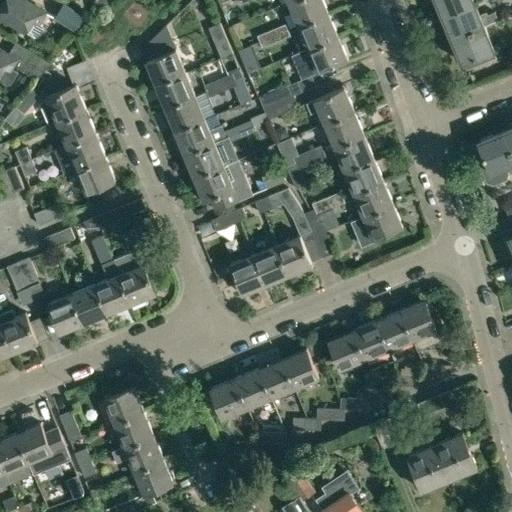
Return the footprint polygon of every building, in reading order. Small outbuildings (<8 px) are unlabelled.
[(44,25),(39,22),(45,11),(25,0),(6,0),(0,10),(0,16),(34,36),(37,38),(40,37),(45,30),(44,25)] [(293,0),(289,2),(299,25),(328,12),(323,0),(293,0)] [(475,2),(473,0),(436,0),(443,15),(475,2)] [(475,2),(443,15),(453,39),(484,26),(499,20),(495,12),(488,15),(486,12),(480,15),(475,2)] [(64,5),(56,19),(76,30),(84,17),(64,5)] [(309,48),(338,36),(328,12),(299,25),(300,27),(309,48)] [(220,23),(209,28),(221,58),(232,53),(220,23)] [(271,30),(275,41),(289,35),(285,24),(271,30)] [(484,26),(453,39),(462,61),(462,63),(464,62),(467,70),(497,58),(494,50),(495,50),(494,48),(484,26)] [(261,47),(275,41),(271,30),(257,36),(261,47)] [(293,54),(303,78),(348,59),(338,36),(309,48),(293,54)] [(16,41),(10,50),(37,67),(34,71),(41,75),(51,63),(16,41)] [(11,85),(18,73),(11,69),(17,59),(0,48),(0,80),(5,83),(8,85),(11,85)] [(147,61),(157,85),(186,73),(176,49),(147,61)] [(196,97),(186,73),(157,85),(167,109),(196,97)] [(218,81),(223,92),(237,86),(232,75),(218,81)] [(209,97),(223,92),(218,81),(205,86),(209,97)] [(33,84),(15,105),(24,114),(43,93),(33,84)] [(259,97),(264,108),(294,95),(290,84),(259,97)] [(46,97),(56,121),(76,113),(86,109),(76,85),(46,97)] [(315,99),(325,124),(356,113),(344,87),(315,99)] [(294,95),(264,108),(269,119),(299,106),(294,95)] [(167,109),(176,132),(206,120),(196,97),(167,109)] [(56,121),(66,145),(96,133),(86,109),(76,113),(56,121)] [(336,148),(365,136),(356,113),(325,124),(336,148)] [(184,151),(185,154),(215,142),(226,138),(220,125),(209,129),(206,120),(176,132),(177,134),(173,136),(177,147),(179,147),(181,152),(184,151)] [(238,127),(242,138),(256,133),(251,122),(238,127)] [(228,144),(242,138),(238,127),(224,133),(228,144)] [(511,170),(511,149),(504,131),(480,141),(481,145),(486,157),(478,160),(487,182),(493,185),(508,179),(509,174),(508,172),(511,170)] [(71,157),(72,159),(76,169),(106,157),(96,133),(66,145),(57,149),(61,161),(71,157)] [(336,148),(345,171),(375,159),(365,136),(336,148)] [(224,165),(215,142),(185,154),(195,177),(224,165)] [(307,152),(311,163),(325,157),(321,146),(307,152)] [(15,153),(20,165),(32,160),(27,148),(15,153)] [(297,169),(311,163),(307,152),(293,158),(297,169)] [(116,181),(106,157),(76,169),(86,193),(116,181)] [(224,165),(195,177),(205,202),(210,200),(215,212),(253,196),(238,159),(224,165)] [(354,193),(384,180),(375,159),(345,171),(354,193)] [(32,160),(20,165),(25,177),(37,172),(32,160)] [(4,171),(13,193),(24,189),(15,167),(4,171)] [(281,170),(262,178),(267,189),(286,181),(281,170)] [(4,171),(0,172),(0,191),(2,197),(13,193),(4,171)] [(354,193),(364,216),(393,203),(384,180),(354,193)] [(270,196),(274,207),(284,203),(293,217),(303,211),(289,188),(270,196)] [(340,193),(327,199),(331,209),(345,203),(340,193)] [(260,213),(274,207),(270,196),(256,202),(260,213)] [(331,209),(327,199),(313,205),(317,215),(331,209)] [(364,216),(351,221),(362,246),(375,240),(375,239),(403,227),(393,203),(364,216)] [(60,204),(34,214),(39,226),(65,215),(60,204)] [(122,206),(96,217),(100,228),(126,217),(122,206)] [(242,207),(211,220),(216,231),(247,219),(242,207)] [(96,217),(84,222),(89,233),(100,228),(96,217)] [(321,222),(310,227),(323,257),(334,253),(321,222)] [(44,238),(49,250),(75,239),(70,228),(44,238)] [(301,236),(278,245),(290,275),(314,265),(301,236)] [(278,245),(254,255),(267,285),(290,275),(278,245)] [(119,274),(132,304),(156,294),(144,264),(148,262),(143,251),(142,248),(113,260),(115,263),(119,274)] [(267,285),(254,255),(230,265),(243,295),(267,285)] [(30,258),(18,263),(29,288),(40,284),(30,258)] [(96,284),(108,314),(132,304),(119,274),(115,263),(113,260),(102,264),(108,279),(96,284)] [(29,288),(18,263),(7,268),(18,293),(29,288)] [(96,284),(72,294),(84,324),(108,314),(96,284)] [(84,324),(72,294),(48,304),(61,333),(84,324)] [(425,300),(401,310),(413,339),(414,339),(418,350),(441,341),(425,300)] [(413,339),(401,310),(377,320),(389,349),(413,339)] [(0,315),(0,317),(2,323),(14,352),(38,343),(26,313),(14,318),(12,311),(0,315)] [(377,320),(353,330),(365,359),(389,349),(377,320)] [(0,358),(14,352),(2,323),(0,323),(0,358)] [(365,359),(353,330),(329,340),(341,369),(365,359)] [(283,359),(294,388),(318,378),(306,349),(283,359)] [(271,398),(294,388),(283,359),(259,369),(271,398)] [(423,375),(427,376),(451,377),(451,365),(423,364),(423,375)] [(247,408),(271,398),(259,369),(235,379),(247,408)] [(400,374),(399,386),(427,387),(427,376),(423,375),(400,374)] [(247,408),(235,379),(211,388),(223,417),(247,408)] [(115,423),(144,411),(134,387),(105,399),(115,423)] [(364,399),(369,400),(392,401),(393,390),(365,388),(364,399)] [(447,392),(418,404),(423,416),(452,404),(447,392)] [(341,398),(340,409),(340,410),(345,410),(369,411),(369,401),(364,400),(364,399),(341,398)] [(344,421),(345,410),(340,410),(340,409),(317,408),(317,418),(317,420),(322,420),(344,421)] [(71,411),(60,415),(70,441),(82,437),(71,411)] [(144,411),(115,423),(124,446),(154,434),(144,411)] [(321,430),(322,420),(317,420),(317,418),(294,417),(294,429),(321,430)] [(385,418),(371,424),(382,449),(395,444),(385,418)] [(17,433),(30,462),(53,452),(41,423),(17,433)] [(259,443),(264,443),(286,444),(287,433),(260,432),(259,442),(259,443)] [(34,474),(30,462),(17,433),(0,439),(0,459),(6,472),(10,484),(34,474)] [(463,433),(435,445),(449,480),(478,468),(463,433)] [(154,434),(124,446),(112,451),(117,463),(129,458),(134,471),(164,458),(154,434)] [(259,443),(259,442),(236,441),(236,452),(263,454),(264,443),(259,443)] [(435,445),(409,455),(423,491),(449,480),(435,445)] [(75,453),(80,465),(92,460),(87,448),(75,453)] [(164,458),(134,471),(144,495),(174,482),(164,458)] [(6,472),(0,459),(0,488),(10,484),(6,472)] [(97,473),(92,460),(80,465),(85,477),(97,473)] [(73,468),(62,473),(72,499),(83,494),(73,468)] [(300,470),(289,478),(303,500),(314,492),(300,470)] [(317,499),(326,511),(363,511),(364,511),(352,493),(359,489),(347,471),(321,487),(325,494),(317,499)] [(310,511),(300,495),(282,506),(285,511),(310,511)] [(7,511),(22,511),(20,507),(16,496),(3,500),(7,511)] [(129,500),(102,511),(100,511),(133,511),(129,500)] [(20,507),(22,511),(36,511),(32,502),(20,507)]
